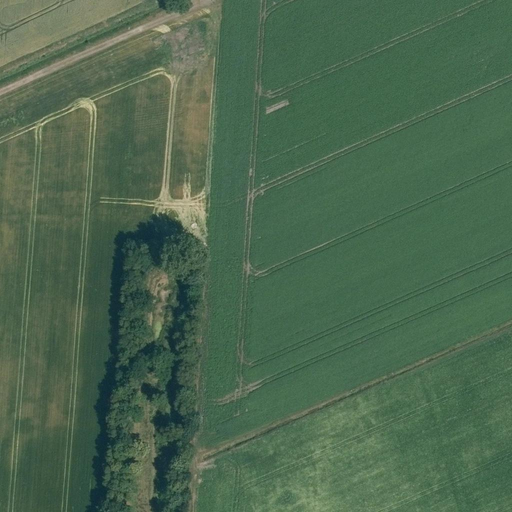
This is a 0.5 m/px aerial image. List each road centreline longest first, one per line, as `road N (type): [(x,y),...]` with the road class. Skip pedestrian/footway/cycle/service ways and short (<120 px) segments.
road 1 (track): [(190,511),(218,0)]
road 2 (track): [(210,0),(0,94)]
